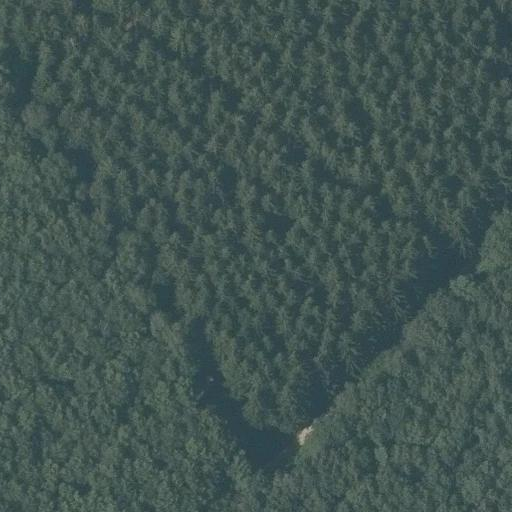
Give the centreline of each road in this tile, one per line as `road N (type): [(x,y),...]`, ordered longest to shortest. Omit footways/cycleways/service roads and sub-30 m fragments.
road 1 (unknown): [(0,78),(235,421),(254,476)]
road 2 (track): [(254,476),(511,214)]
